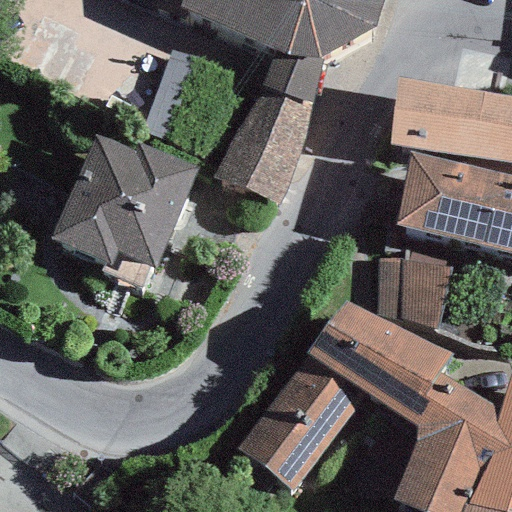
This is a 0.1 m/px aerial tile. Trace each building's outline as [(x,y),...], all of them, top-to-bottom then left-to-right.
[(386,0),(132,0),(275,64),(212,185),(277,210),(313,113),(320,73),(373,40),(386,0)] [(511,111),(400,91),(389,151),(511,172),(511,111)] [(132,163),(93,147),(49,251),(109,276),(106,281),(147,298),(198,176),(138,150),(132,163)] [(511,199),(412,175),(397,236),(511,264),(511,199)] [(449,274),(378,261),(374,324),(345,310),(236,456),(293,500),(364,403),(417,436),(417,453),(390,511),(511,511),(511,389),(503,423),(438,386),(453,365),(433,355),(449,274)]
